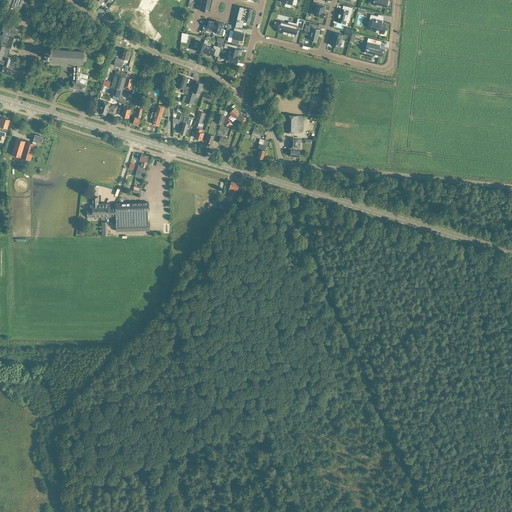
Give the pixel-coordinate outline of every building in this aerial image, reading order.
[(21,15),(27,0),(7,0),(4,9),(21,15)] [(158,0),(141,0),(137,7),(150,14),(158,0)] [(314,15),(323,17),(324,12),(323,12),(324,9),(325,5),(324,4),(325,1),(322,0),(313,0),(313,3),(316,4),(314,11),(314,15)] [(236,6),(234,18),(240,20),(243,7),(236,6)] [(345,9),(341,8),(339,14),(338,16),(338,17),(337,22),(345,24),(348,13),(351,14),(353,8),(346,6),(345,9)] [(373,19),(370,30),(376,31),(376,32),(378,32),(379,32),(383,33),(384,30),(385,30),(385,27),(386,24),(381,23),(382,21),(377,20),(378,16),(371,15),(370,18),(373,19)] [(234,18),(232,25),(242,27),(244,20),(240,20),(234,18)] [(213,32),(216,21),(215,21),(209,20),(207,25),(204,24),(202,31),(206,32),(207,31),(213,32)] [(221,28),(222,23),(216,21),(213,32),(214,31),(218,32),(217,34),(223,36),(224,29),(221,28)] [(14,49),(17,38),(12,37),(13,34),(16,35),(19,26),(4,22),(1,30),(3,31),(2,35),(0,34),(0,41),(1,42),(0,45),(0,58),(1,59),(2,56),(6,57),(6,56),(7,57),(8,54),(9,50),(10,48),(14,49)] [(281,22),(279,31),(295,35),(297,25),(289,23),(289,24),(281,22)] [(305,27),(305,29),(308,30),(308,31),(310,31),(311,31),(309,40),(317,42),(320,29),(318,29),(319,25),(309,23),(309,25),(306,25),(305,27)] [(232,38),(231,42),(239,44),(240,39),(242,40),(244,33),(242,33),(243,29),(234,28),(232,38)] [(342,35),(334,33),(333,37),(332,41),(331,45),(339,47),(342,35)] [(367,47),(366,48),(369,49),(368,53),(371,54),(375,55),(374,56),(377,56),(378,56),(382,57),(383,54),(382,54),(383,52),(382,52),(382,50),(382,49),(381,48),(379,48),(380,45),(377,44),(378,40),(368,38),(367,42),(368,43),(367,48),(367,47)] [(203,53),(206,45),(208,40),(205,39),(204,43),(200,42),(199,43),(195,41),(194,46),(198,48),(197,51),(203,53)] [(230,49),(229,53),(238,55),(240,49),(236,49),(237,46),(225,43),(224,47),(230,49)] [(47,64),(74,66),(81,66),(83,66),(83,61),(86,60),(87,54),(84,53),(84,47),(48,45),(48,51),(45,50),(44,57),(48,58),(47,64)] [(206,45),(203,53),(213,56),(213,55),(218,56),(221,47),(214,45),(213,48),(206,45)] [(121,59),(120,62),(123,63),(124,58),(129,59),(131,51),(123,49),(121,59)] [(229,53),(228,53),(226,64),(234,65),(235,62),(237,62),(238,55),(229,53)] [(9,63),(11,58),(7,57),(6,56),(6,57),(1,72),(10,75),(12,69),(13,65),(9,63)] [(135,56),(131,70),(138,72),(142,57),(135,56)] [(116,58),(114,65),(122,68),(123,63),(120,62),(121,59),(116,58)] [(116,71),(112,87),(117,88),(115,96),(121,97),(123,88),(126,77),(127,74),(116,71)] [(80,74),(74,74),(73,81),(73,80),(72,83),(71,87),(72,87),(85,91),(86,86),(88,81),(88,80),(85,80),(82,78),(80,78),(80,74)] [(187,77),(180,75),(176,86),(184,89),(182,92),(187,94),(190,87),(185,85),(187,77)] [(134,79),(126,77),(123,88),(131,91),(134,79)] [(203,84),(203,83),(196,81),(193,91),(190,90),(186,102),(192,104),(196,93),(199,94),(200,94),(201,90),(202,91),(203,87),(202,87),(203,84)] [(320,99),(321,92),(311,90),(310,97),(320,99)] [(100,106),(99,112),(100,112),(100,113),(101,113),(102,113),(103,113),(107,114),(107,112),(115,114),(117,106),(110,104),(110,103),(103,101),(101,106),(101,107),(100,106)] [(134,119),(133,124),(138,125),(140,121),(144,104),(141,103),(140,103),(139,107),(136,116),(135,116),(134,119)] [(153,111),(152,113),(151,117),(154,118),(152,124),(159,126),(165,106),(158,104),(155,112),(153,111)] [(122,111),(121,115),(124,116),(125,117),(127,118),(128,117),(129,117),(130,113),(131,108),(130,107),(130,108),(123,107),(122,111)] [(219,113),(216,123),(221,124),(224,115),(226,111),(226,109),(221,107),(219,113)] [(228,119),(230,119),(233,115),(235,117),(239,113),(234,108),(230,112),(227,116),(225,123),(228,126),(231,122),(228,119)] [(174,120),(183,122),(180,133),(181,133),(181,134),(183,135),(184,134),(185,135),(188,127),(189,127),(190,123),(192,117),(182,114),(183,111),(177,110),(174,120)] [(196,121),(202,123),(205,113),(203,112),(203,111),(200,110),(196,121)] [(283,132),(288,132),(303,132),(303,115),(281,115),(281,128),(283,128),(283,132)] [(0,146),(1,147),(9,119),(1,117),(0,119),(0,146)] [(211,122),(210,127),(206,140),(205,140),(205,141),(212,143),(212,142),(215,135),(213,134),(214,129),(213,129),(215,125),(215,123),(211,122)] [(218,136),(220,137),(221,136),(222,133),(225,134),(226,129),(227,127),(224,126),(224,125),(221,124),(218,136)] [(196,132),(194,137),(199,139),(199,140),(201,140),(202,140),(204,135),(204,133),(201,131),(202,128),(202,126),(198,125),(196,132)] [(277,134),(280,141),(285,139),(282,132),(277,134)] [(221,136),(220,137),(219,142),(225,145),(227,138),(224,137),(225,134),(222,133),(221,136)] [(16,138),(15,143),(11,155),(30,161),(36,142),(41,144),(44,137),(35,134),(32,143),(16,138)] [(290,157),(299,157),(300,152),(301,139),(290,138),(289,149),(291,149),(290,157)] [(257,157),(263,159),(268,141),(264,139),(263,144),(260,143),(258,148),(260,149),(257,157)] [(141,166),(146,167),(149,156),(141,154),(139,160),(142,161),(141,166)] [(136,175),(144,177),(146,170),(138,168),(136,175)] [(228,198),(234,200),(239,184),(231,181),(229,188),(233,189),(232,192),(230,192),(229,195),(228,198)] [(93,217),(101,217),(100,204),(98,204),(98,197),(93,197),(93,204),(92,204),(93,208),(87,209),(87,217),(93,217)] [(116,206),(116,215),(117,231),(150,230),(150,221),(149,222),(148,211),(149,211),(149,202),(116,203),(116,206)] [(109,215),(116,215),(116,206),(109,206),(109,204),(100,204),(101,217),(109,217),(109,215)]
